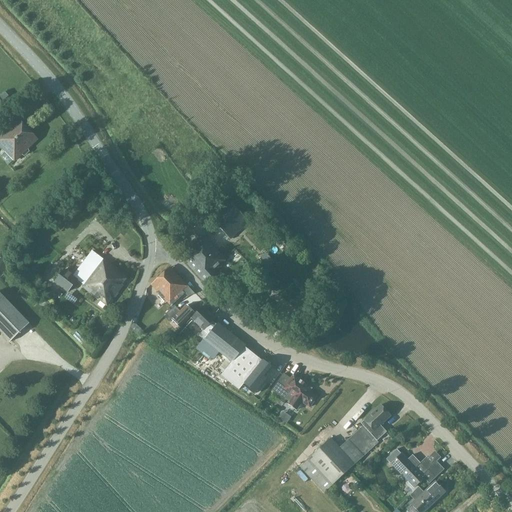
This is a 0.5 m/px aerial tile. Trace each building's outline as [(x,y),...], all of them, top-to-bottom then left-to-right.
[(22,155),(24,156),(28,152),(27,148),(37,139),(18,119),(0,135),(0,146),(14,162),(22,155)] [(230,240),(248,223),(231,205),(213,222),(230,240)] [(179,258),(206,287),(217,276),(214,272),(220,267),(219,265),(225,260),(203,237),(179,258)] [(126,279),(92,252),(73,276),(64,269),(54,282),(67,292),(76,279),(83,284),(81,287),(107,308),(123,287),(122,285),(126,279)] [(182,292),(187,287),(170,268),(151,286),(159,294),(158,296),(161,298),(162,298),(171,307),(184,294),(182,292)] [(72,286),(69,293),(77,297),(80,290),(72,286)] [(0,331),(10,342),(29,324),(0,293),(0,331)] [(166,315),(165,316),(165,318),(169,321),(170,321),(172,320),(179,328),(194,313),(186,305),(180,311),(174,306),(166,314),(166,315)] [(195,314),(191,318),(203,330),(198,336),(204,340),(216,326),(216,325),(212,322),(215,319),(202,307),(195,314)] [(216,326),(204,340),(231,362),(244,347),(245,345),(218,323),(216,325),(216,326)] [(43,330),(34,333),(38,341),(46,338),(43,330)] [(231,362),(221,375),(239,390),(244,384),(262,361),(244,347),(231,362)] [(207,351),(204,356),(209,360),(213,356),(207,351)] [(262,361),(244,384),(256,393),(267,380),(264,378),(272,368),(262,360),(262,361)] [(290,380),(288,378),(282,375),(271,391),(274,393),(286,401),(289,403),(287,406),(296,411),(301,403),(309,408),(316,398),(308,392),(310,389),(292,377),(290,380)] [(380,425),(390,416),(380,405),(364,420),(367,424),(364,427),(362,426),(339,448),(330,438),(299,467),(323,493),(378,443),(376,441),(386,432),(380,425)] [(401,455),(393,462),(401,471),(399,473),(407,482),(405,484),(413,492),(419,487),(417,485),(424,479),(429,484),(435,478),(428,470),(433,465),(426,459),(419,465),(417,463),(411,456),(406,460),(401,455)] [(433,465),(428,470),(435,478),(444,470),(436,462),(433,465)] [(350,480),(356,485),(361,478),(355,474),(350,480)] [(424,494),(418,488),(410,496),(415,501),(412,505),(417,511),(424,511),(438,499),(436,497),(442,491),(435,483),(424,494)]
